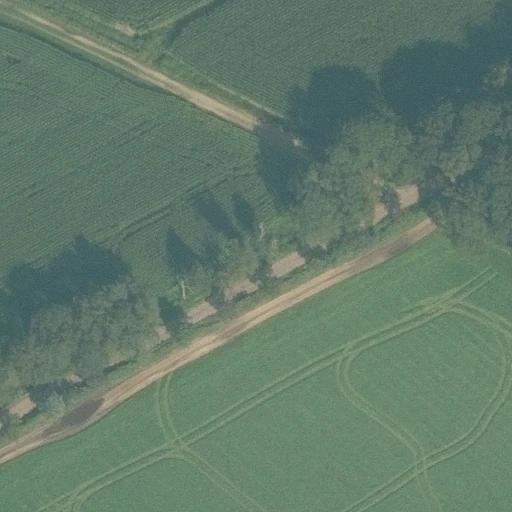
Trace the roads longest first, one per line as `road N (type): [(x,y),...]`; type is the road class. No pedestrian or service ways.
road 1 (track): [(511,143),(0,425)]
road 2 (track): [(511,172),(0,441)]
